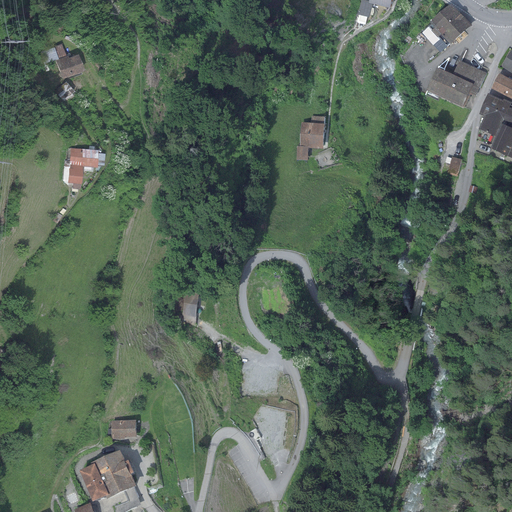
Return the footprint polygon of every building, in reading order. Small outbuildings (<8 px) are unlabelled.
[(371,0),(370,4),(393,9),(396,10),(398,0),(371,0)] [(476,27),(456,6),(436,25),(455,45),(476,27)] [(54,47),(41,52),(46,64),(55,60),(58,59),(54,47)] [(58,59),(55,60),(62,78),(84,69),(78,54),(68,58),(68,55),(58,59)] [(460,61),(454,75),(475,86),(471,94),(475,96),(486,73),(460,61)] [(454,75),(442,70),(431,93),(465,108),(471,94),(475,86),(454,75)] [(511,79),(503,75),(495,90),(511,98),(511,79)] [(66,82),(54,91),(65,104),(74,96),(73,94),(75,92),(66,82)] [(506,102),(491,95),(482,115),(487,118),(482,130),(500,138),(506,124),(511,126),(511,102),(507,100),(506,102)] [(312,125),(304,124),(302,147),(312,148),(312,150),(328,151),(330,126),(328,126),(329,118),(313,117),(312,125)] [(511,126),(506,124),(500,138),(495,150),(511,157),(511,126)] [(302,147),(299,147),(297,161),(311,163),(312,150),(312,148),(302,147)] [(98,150),(70,148),(69,161),(71,161),(71,165),(82,166),(97,167),(98,150)] [(461,159),(454,157),(453,159),(452,164),(449,175),(458,177),(463,160),(461,159)] [(71,165),(70,165),(68,183),(73,184),(73,189),(80,190),(82,166),(71,165)] [(203,296),(187,293),(183,316),(184,316),(183,322),(197,324),(198,318),(199,319),(203,296)] [(277,359),(240,364),(244,397),(282,392),(277,359)] [(263,459),(285,448),(270,418),(248,429),(263,459)] [(140,422),(114,422),(114,429),(108,429),(108,435),(114,435),(114,440),(127,440),(127,439),(140,438),(140,422)] [(98,468),(86,473),(99,504),(111,499),(112,502),(143,489),(128,453),(97,466),(98,468)]
